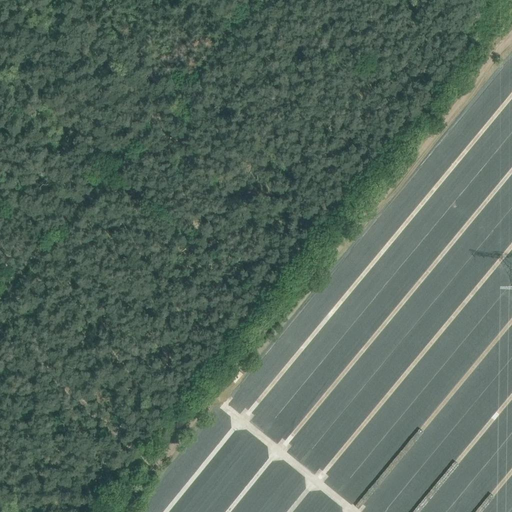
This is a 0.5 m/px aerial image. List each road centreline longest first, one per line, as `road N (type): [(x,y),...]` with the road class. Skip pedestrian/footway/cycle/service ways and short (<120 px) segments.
road 1 (track): [(154,467),(511,38)]
road 2 (track): [(154,467),(0,342)]
